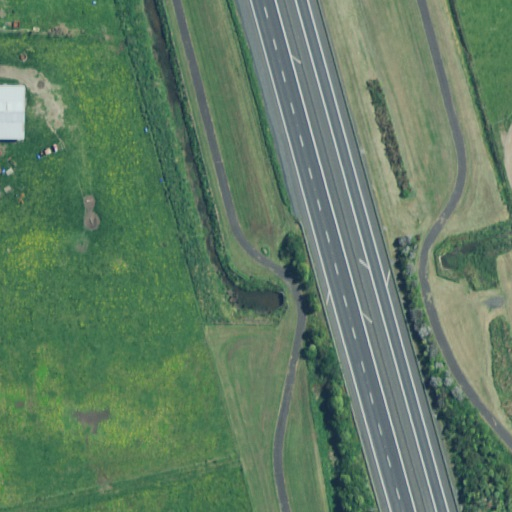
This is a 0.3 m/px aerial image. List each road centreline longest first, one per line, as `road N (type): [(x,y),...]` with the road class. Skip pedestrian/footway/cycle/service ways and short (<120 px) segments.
road 1 (motorway): [(302,0),(448,511)]
road 2 (motorway): [(405,511),(262,0)]
